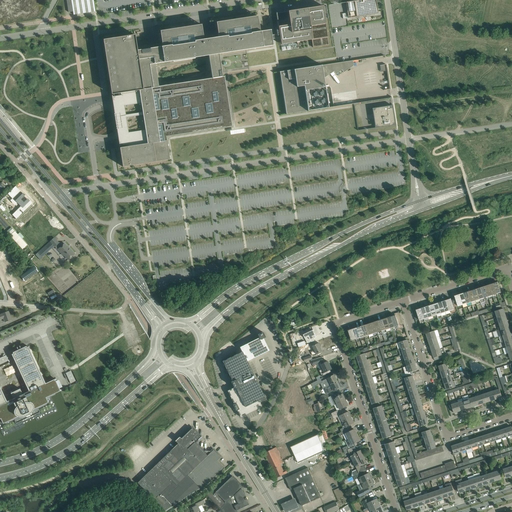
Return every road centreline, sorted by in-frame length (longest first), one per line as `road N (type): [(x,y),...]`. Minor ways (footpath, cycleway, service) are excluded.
road 1 (residential): [(395,511),(334,323),(402,300)]
road 2 (unclassified): [(0,38),(251,0)]
road 3 (primary): [(420,200),(337,235),(212,306)]
road 4 (primary): [(223,317),(293,269),(422,209)]
road 5 (residential): [(511,415),(446,436),(402,300)]
road 6 (unclassified): [(212,169),(408,139)]
road 7 (primary): [(0,478),(74,446),(149,381)]
road 8 (primary): [(137,372),(63,436),(0,463)]
road 9 (unclassified): [(387,0),(408,139)]
road 10 (unclassified): [(122,307),(0,303)]
